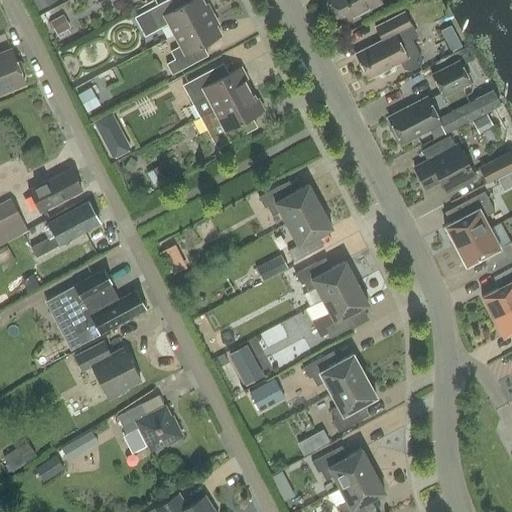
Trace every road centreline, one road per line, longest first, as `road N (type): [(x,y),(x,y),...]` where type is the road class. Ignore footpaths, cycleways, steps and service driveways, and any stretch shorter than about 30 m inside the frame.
road 1 (residential): [(269,511),(14,0)]
road 2 (residential): [(461,511),(443,444),(447,330),(436,294),(287,0)]
